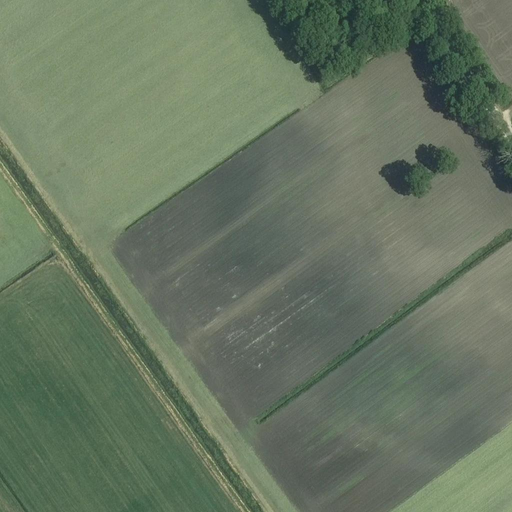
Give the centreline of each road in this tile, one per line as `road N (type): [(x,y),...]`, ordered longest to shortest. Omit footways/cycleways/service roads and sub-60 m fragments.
road 1 (track): [(244,511),(0,166)]
road 2 (unclassified): [(511,139),(415,0)]
